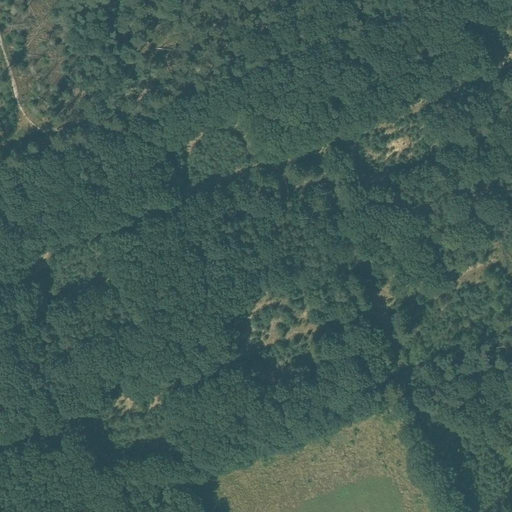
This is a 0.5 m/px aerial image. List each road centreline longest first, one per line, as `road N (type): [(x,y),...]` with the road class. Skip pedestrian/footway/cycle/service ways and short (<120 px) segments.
road 1 (track): [(270,44),(55,130)]
road 2 (track): [(385,0),(270,44)]
